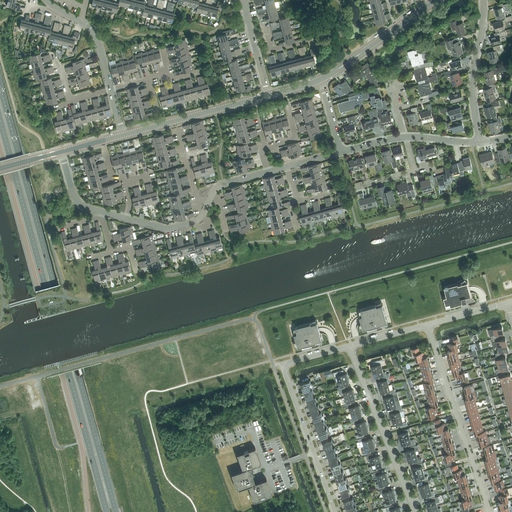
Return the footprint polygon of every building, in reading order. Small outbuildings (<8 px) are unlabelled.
[(19,11),(20,8),(20,6),(16,5),(15,5),(16,1),(10,0),(6,0),(5,4),(12,6),(11,9),(19,11)] [(148,5),(148,6),(144,6),(143,11),(142,14),(147,16),(150,0),(147,0),(147,3),(148,3),(148,5)] [(158,0),(157,5),(156,9),(154,8),(152,17),(157,18),(161,0),(158,0)] [(206,4),(203,3),(201,12),(206,14),(209,0),(206,0),(207,1),(207,3),(206,4)] [(381,4),(380,0),(371,3),(372,8),(382,6),(381,4)] [(223,2),(220,2),(218,1),(217,6),(216,7),(213,6),(211,15),(216,16),(218,10),(220,11),(223,2)] [(161,20),(166,21),(171,2),(168,2),(166,11),(164,11),(161,20)] [(257,9),(257,12),(276,7),(275,2),(266,5),(266,8),(265,8),(263,9),(263,8),(257,9)] [(505,10),(511,10),(509,3),(503,5),(503,3),(497,5),(498,8),(494,9),(497,19),(506,17),(504,10),(505,10)] [(382,6),(372,8),(374,14),(383,11),(382,8),(382,6)] [(383,11),(374,14),(375,19),(385,17),(384,15),(383,11)] [(264,21),(279,17),(277,12),(268,15),(269,18),(268,18),(264,19),(264,21)] [(35,23),(31,22),(29,31),(34,32),(39,14),(36,13),(34,19),(35,19),(35,22),(35,23)] [(21,19),(20,25),(19,28),(24,30),(28,15),(26,15),(25,19),(25,20),(21,19)] [(502,21),(494,23),(496,32),(505,29),(503,23),(511,19),(511,16),(511,15),(504,17),(505,20),(502,21)] [(44,22),(43,25),(41,25),(39,34),(44,35),(49,16),(46,16),(44,22)] [(288,16),(279,18),(279,19),(280,22),(279,22),(276,23),(276,22),(270,23),(271,26),(289,21),(288,16)] [(385,17),(375,19),(377,25),(384,23),(386,22),(385,17)] [(458,35),(465,33),(462,23),(457,24),(456,20),(450,22),(452,30),(456,28),(458,35)] [(52,32),(50,31),(49,36),(48,40),(53,41),(58,23),(55,22),(52,32)] [(62,34),(60,34),(58,43),(63,44),(67,25),(64,25),(63,31),(62,34)] [(272,33),(273,36),(292,31),(290,26),(281,29),(282,32),(281,32),(279,33),(278,31),(272,33)] [(227,39),(227,36),(236,33),(235,28),(223,32),(223,35),(217,36),(218,41),(227,39)] [(497,35),(490,37),(492,45),(501,42),(500,37),(507,35),(505,30),(496,33),(497,35)] [(79,33),(77,32),(74,32),(73,36),(73,37),(70,36),(67,45),(73,47),(74,40),(77,41),(79,33)] [(279,43),(280,45),(294,41),(293,36),(284,38),(285,42),(284,42),(279,43)] [(463,53),(460,41),(456,42),(455,38),(446,41),(447,44),(448,44),(447,45),(448,49),(451,48),(453,55),(463,53)] [(185,39),(174,42),(175,46),(173,47),(173,46),(167,48),(167,51),(187,45),(187,43),(186,44),(185,39)] [(230,49),(229,46),(230,45),(233,45),(233,46),(239,44),(238,41),(220,46),(221,51),(230,49)] [(187,45),(167,51),(168,54),(175,52),(175,51),(176,51),(177,55),(188,52),(187,48),(188,47),(187,45)] [(500,45),(493,47),(494,51),(487,53),(490,63),(499,60),(496,51),(501,50),(500,45)] [(303,47),(300,48),(305,66),(310,65),(308,56),(304,57),(304,56),(304,53),(305,53),(303,47)] [(231,52),(230,49),(221,51),(222,56),(241,51),(240,48),(234,50),(234,51),(232,52),(231,52)] [(314,48),(309,49),(311,54),(311,55),(308,56),(310,65),(315,63),(314,57),(316,56),(314,48)] [(420,48),(408,52),(412,66),(414,66),(415,70),(421,68),(425,67),(434,65),(433,60),(424,63),(421,52),(420,48)] [(293,49),(290,50),(295,69),(300,67),(298,58),(295,59),(294,58),(294,56),(295,55),(293,49)] [(151,52),(147,53),(149,63),(153,62),(154,63),(153,64),(155,70),(158,69),(152,50),(151,51),(151,52)] [(158,61),(162,60),(159,50),(155,51),(154,50),(152,50),(158,69),(161,69),(159,62),(158,62),(158,61)] [(233,59),(232,55),(233,55),(235,54),(236,56),(242,54),(241,51),(222,56),(224,61),(233,59)] [(170,60),(171,63),(191,57),(190,56),(189,56),(188,52),(177,55),(178,59),(177,59),(176,58),(170,60)] [(284,52),(281,53),(286,71),(291,70),(288,61),(285,62),(285,61),(284,58),(285,58),(284,52)] [(41,57),(40,53),(29,56),(30,61),(29,61),(30,62),(50,57),(49,54),(42,56),(43,57),(41,57)] [(148,72),(147,65),(146,66),(145,64),(149,63),(147,53),(142,54),(142,53),(140,54),(145,73),(148,72)] [(141,67),(142,73),(143,73),(145,73),(140,54),(138,54),(139,55),(134,56),(137,66),(141,65),(142,67),(141,67)] [(274,55),(271,56),(276,74),(281,73),(278,64),(275,65),(275,64),(274,61),(275,61),(274,55)] [(44,62),(50,60),(51,60),(50,57),(30,62),(30,63),(31,63),(32,68),(43,65),(42,61),(44,61),(44,62)] [(191,57),(171,63),(172,66),(178,64),(178,63),(180,63),(181,67),(191,64),(190,60),(191,59),(191,57)] [(229,66),(238,64),(237,61),(238,60),(243,59),(242,57),(228,61),(229,66)] [(134,72),(136,78),(139,78),(134,58),(132,58),(132,59),(128,60),(131,71),(135,70),(135,72),(134,72)] [(83,59),(72,62),(73,66),(72,66),(65,67),(66,70),(86,65),(85,63),(84,63),(83,59)] [(121,61),(127,81),(130,80),(128,74),(127,74),(127,72),(131,71),(128,60),(123,61),(123,60),(121,61)] [(450,63),(452,69),(452,70),(462,67),(461,60),(450,63)] [(116,63),(118,74),(122,73),(123,75),(122,75),(124,82),(127,81),(121,61),(119,61),(120,62),(116,63)] [(109,64),(114,84),(118,83),(116,77),(115,77),(115,75),(118,74),(116,63),(111,65),(111,64),(109,64)] [(372,87),(375,86),(378,84),(375,79),(375,78),(373,74),(374,73),(369,67),(370,66),(367,63),(352,74),(354,81),(365,74),(371,81),(369,82),(372,87)] [(180,70),(173,72),(174,75),(194,70),(194,68),(193,68),(191,64),(181,67),(182,71),(180,71),(180,70)] [(485,69),(486,73),(484,73),(486,83),(495,81),(493,71),(495,70),(496,72),(507,69),(505,64),(485,69)] [(33,74),(53,69),(52,66),(46,68),(46,69),(44,69),(43,65),(32,68),(34,73),(33,74)] [(86,65),(66,70),(67,73),(73,72),(73,71),(75,70),(76,74),(87,71),(85,67),(86,67),(86,65)] [(231,71),(232,76),(241,74),(240,70),(241,70),(244,70),(244,71),(250,69),(249,66),(231,71)] [(413,70),(415,76),(417,82),(424,80),(425,82),(429,81),(434,80),(438,79),(437,75),(436,73),(432,74),(433,76),(428,78),(425,67),(421,68),(415,70),(413,70)] [(47,74),(54,72),(53,69),(33,74),(33,75),(34,75),(36,80),(47,77),(45,73),(47,73),(47,74)] [(451,70),(444,72),(446,77),(450,76),(453,85),(462,83),(459,73),(452,75),(451,70)] [(68,79),(69,82),(89,77),(89,75),(88,75),(87,71),(76,74),(77,78),(75,79),(75,78),(68,79)] [(211,94),(208,83),(204,84),(204,82),(203,76),(200,77),(205,97),(207,96),(207,95),(211,94)] [(233,81),(235,86),(244,84),(243,80),(244,80),(246,79),(247,81),(253,79),(252,76),(233,81)] [(60,78),(53,80),(53,81),(52,81),(51,77),(40,80),(41,86),(40,86),(41,87),(61,81),(60,78)] [(69,82),(70,85),(76,84),(76,83),(78,82),(79,86),(90,84),(89,79),(90,79),(89,77),(69,82)] [(200,85),(196,86),(199,97),(203,96),(203,97),(205,97),(200,77),(197,77),(198,84),(199,84),(200,85)] [(192,87),(191,86),(192,86),(190,79),(187,80),(193,100),(195,99),(195,98),(199,97),(196,86),(192,87)] [(188,89),(184,90),(187,101),(191,99),(191,100),(193,100),(187,80),(185,81),(186,87),(187,87),(188,89)] [(42,88),(43,93),(54,90),(53,86),(55,85),(55,86),(61,84),(61,81),(41,87),(41,88),(42,88)] [(352,89),(346,81),(340,85),(339,83),(334,87),(340,95),(345,92),(346,93),(352,89)] [(417,85),(419,91),(421,96),(428,94),(429,97),(442,94),(441,90),(432,92),(429,81),(425,82),(417,85)] [(178,82),(175,83),(181,103),(183,103),(182,102),(187,101),(184,90),(180,91),(179,89),(180,89),(178,82)] [(175,92),(172,93),(174,104),(179,103),(179,104),(181,103),(175,83),(172,84),(174,90),(175,90),(175,92)] [(243,89),(243,92),(251,90),(250,85),(246,86),(246,87),(245,87),(244,84),(235,86),(236,91),(243,89)] [(494,88),(494,84),(484,87),(485,90),(483,91),(486,101),(495,98),(492,89),(494,88)] [(139,90),(137,86),(127,89),(128,94),(127,94),(127,96),(147,90),(147,87),(140,89),(140,90),(139,90)] [(166,86),(163,87),(169,107),(171,106),(170,105),(174,104),(172,93),(168,94),(167,92),(168,92),(166,86)] [(163,87),(160,87),(162,94),(163,94),(163,95),(159,96),(162,107),(167,106),(167,107),(169,107),(163,87)] [(355,94),(356,95),(359,106),(360,106),(361,105),(362,105),(362,104),(362,103),(362,102),(361,100),(365,99),(371,97),(371,100),(370,100),(370,101),(369,101),(369,102),(369,103),(370,103),(370,104),(371,104),(372,105),(371,105),(371,106),(375,105),(376,105),(375,105),(376,105),(378,109),(386,107),(384,101),(382,101),(382,100),(381,98),(380,98),(380,96),(379,96),(377,91),(378,90),(378,87),(371,89),(371,91),(368,92),(360,94),(359,93),(355,94)] [(463,99),(463,98),(462,95),(461,91),(459,92),(459,91),(458,89),(452,91),(453,93),(449,94),(449,95),(446,96),(447,100),(450,99),(451,103),(457,101),(463,99)] [(44,98),(44,99),(64,93),(63,91),(57,92),(57,93),(55,94),(54,90),(43,93),(45,98),(44,98)] [(129,97),(130,102),(141,99),(140,95),(141,94),(142,95),(148,93),(147,90),(127,96),(128,98),(129,97)] [(58,98),(64,96),(65,96),(64,93),(44,99),(44,100),(45,100),(47,105),(57,102),(56,98),(58,97),(58,98)] [(338,103),(340,112),(357,108),(357,107),(359,106),(356,95),(355,96),(352,96),(349,97),(349,100),(342,102),(341,102),(341,103),(338,103)] [(113,116),(107,96),(104,96),(106,103),(107,103),(107,104),(103,105),(106,116),(110,115),(111,116),(113,116)] [(98,98),(95,99),(100,119),(102,118),(102,117),(106,116),(103,105),(99,107),(99,105),(100,105),(98,98)] [(95,108),(91,109),(94,120),(98,118),(99,119),(100,119),(95,99),(92,100),(94,106),(95,106),(95,108)] [(130,106),(131,108),(151,102),(150,99),(143,101),(143,100),(141,101),(141,99),(130,102),(131,106),(130,106)] [(312,101),(312,99),(292,104),(293,108),(299,106),(299,105),(301,105),(302,109),(313,106),(311,101),(312,101)] [(494,107),(500,105),(498,100),(489,103),(490,106),(485,108),(487,118),(496,115),(494,107)] [(86,101),(83,102),(88,122),(90,122),(90,121),(94,120),(91,109),(87,110),(87,108),(88,108),(86,101)] [(83,111),(79,112),(82,123),(86,122),(86,123),(88,122),(83,102),(80,103),(82,110),(82,109),(83,111)] [(132,110),(133,114),(144,111),(143,107),(145,106),(145,107),(151,105),(151,102),(131,108),(131,110),(132,110)] [(431,104),(429,104),(427,105),(428,110),(420,113),(422,120),(432,117),(435,117),(434,113),(431,114),(431,112),(433,111),(431,104)] [(71,106),(71,108),(76,126),(78,125),(78,124),(82,123),(79,112),(75,113),(75,111),(74,105),(71,106)] [(294,114),(295,117),(315,111),(315,109),(314,110),(313,106),(302,109),(303,113),(301,113),(301,112),(294,114)] [(412,113),(407,115),(410,124),(418,122),(416,113),(418,112),(416,107),(411,109),(412,113)] [(460,117),(459,114),(462,114),(460,107),(449,110),(452,120),(460,117)] [(76,129),(70,109),(67,110),(69,116),(70,116),(70,118),(66,119),(69,129),(73,128),(74,129),(76,129)] [(61,111),(58,112),(64,132),(65,132),(65,131),(69,129),(66,119),(62,120),(62,118),(63,118),(61,111)] [(153,112),(147,113),(147,114),(145,115),(144,111),(133,114),(134,118),(133,118),(134,120),(154,115),(153,112)] [(315,111),(295,117),(296,120),(302,118),(302,117),(304,117),(305,121),(316,118),(315,114),(316,113),(315,111)] [(58,121),(54,122),(57,133),(61,132),(62,133),(64,132),(58,112),(55,113),(57,119),(58,119),(58,121)] [(383,124),(392,122),(390,115),(386,116),(385,112),(378,114),(380,119),(380,121),(382,120),(383,124)] [(289,136),(292,135),(286,115),(284,116),(284,117),(280,118),(283,129),(287,128),(288,129),(287,129),(289,136)] [(370,128),(375,126),(375,124),(379,123),(378,121),(378,120),(377,115),(373,117),(373,119),(364,121),(365,122),(363,123),(364,128),(369,126),(370,128)] [(244,121),(243,116),(232,119),(234,124),(233,124),(233,126),(253,120),(252,118),(246,119),(246,120),(244,121)] [(274,118),(279,138),(282,138),(281,131),(280,131),(279,130),(283,129),(280,118),(276,119),(276,118),(275,116),(273,116),(274,118)] [(355,126),(357,126),(354,116),(348,118),(349,120),(350,125),(344,127),(346,134),(356,131),(355,126)] [(493,119),(494,122),(489,123),(491,133),(500,131),(498,123),(502,123),(500,117),(497,118),(494,119),(493,119)] [(272,120),(268,121),(271,132),(275,131),(276,133),(275,133),(277,139),(279,138),(274,118),(272,119),(272,120)] [(298,126),(298,129),(318,124),(318,122),(317,122),(316,118),(305,121),(306,125),(304,125),(304,124),(298,126)] [(203,120),(183,126),(184,129),(190,127),(190,126),(192,126),(193,130),(204,127),(203,123),(204,122),(203,120)] [(235,128),(236,132),(247,129),(246,125),(247,124),(247,125),(254,123),(253,120),(233,126),(234,128),(235,128)] [(453,133),(464,130),(462,123),(459,124),(458,120),(447,123),(448,129),(452,128),(453,133)] [(271,132),(268,121),(264,122),(264,121),(262,122),(267,142),(270,141),(268,134),(268,135),(267,133),(271,132)] [(318,124),(298,129),(299,132),(306,130),(305,129),(307,129),(308,133),(319,130),(318,126),(319,125),(318,124)] [(186,135),(186,138),(206,133),(206,131),(205,131),(204,127),(193,130),(194,134),(192,134),(192,133),(186,135)] [(236,136),(236,138),(256,132),(256,130),(249,131),(249,132),(248,133),(247,129),(236,132),(237,136),(236,136)] [(302,141),(309,139),(322,136),(321,134),(320,134),(319,130),(308,133),(309,137),(308,137),(307,136),(301,138),(302,141)] [(256,132),(236,138),(237,140),(238,140),(239,144),(250,141),(249,137),(251,136),(251,137),(257,135),(256,132)] [(206,133),(186,138),(187,141),(194,139),(193,138),(195,138),(196,142),(207,139),(206,135),(207,134),(206,133)] [(163,134),(152,137),(153,142),(152,142),(153,144),(173,138),(172,135),(164,138),(163,134)] [(154,145),(155,150),(166,147),(165,143),(167,142),(167,143),(173,141),(173,138),(153,144),(153,146),(154,145)] [(190,150),(209,145),(210,145),(209,143),(208,143),(207,139),(196,142),(197,146),(196,146),(195,145),(189,147),(190,150)] [(286,149),(280,151),(281,154),(301,148),(300,146),(299,147),(298,142),(287,145),(288,149),(287,150),(286,149)] [(236,150),(237,152),(257,147),(256,144),(250,146),(248,147),(247,143),(236,146),(237,150),(236,150)] [(436,155),(435,150),(434,147),(426,149),(425,146),(423,147),(424,148),(417,150),(421,162),(425,161),(424,158),(436,155)] [(143,168),(147,167),(141,147),(139,148),(139,149),(135,150),(138,161),(142,160),(142,162),(143,168)] [(155,154),(156,156),(176,151),(175,148),(169,149),(169,150),(167,151),(166,147),(155,150),(156,154),(155,154)] [(257,147),(237,152),(237,154),(238,154),(240,158),(251,155),(250,151),(251,151),(258,150),(257,147)] [(395,157),(396,160),(400,159),(399,156),(403,155),(401,147),(393,149),(395,157)] [(122,150),(123,153),(126,164),(130,163),(130,165),(131,172),(134,171),(129,151),(128,148),(122,150)] [(281,154),(282,157),(288,155),(288,154),(290,154),(291,158),(301,155),(300,151),(301,150),(301,148),(281,154)] [(496,155),(497,159),(500,158),(501,162),(509,159),(506,148),(498,150),(499,154),(496,155)] [(129,151),(134,171),(137,170),(135,164),(134,162),(138,161),(135,150),(131,151),(131,150),(129,151)] [(394,168),(397,167),(395,157),(392,157),(390,150),(382,152),(385,163),(392,161),(394,168)] [(157,158),(159,162),(169,159),(168,155),(170,154),(170,155),(177,153),(176,151),(156,156),(156,158),(157,158)] [(482,166),(495,163),(492,152),(479,155),(482,166)] [(83,160),(84,164),(95,161),(94,157),(95,157),(96,158),(102,156),(101,153),(87,157),(82,158),(81,158),(82,160),(83,160)] [(119,154),(117,154),(122,174),(125,173),(123,167),(122,167),(122,165),(126,164),(123,153),(119,155),(119,154)] [(111,157),(114,168),(118,167),(118,168),(117,168),(119,175),(122,174),(117,154),(115,155),(115,156),(111,157)] [(212,163),(212,162),(211,161),(208,162),(208,161),(206,154),(203,155),(208,175),(210,174),(210,173),(214,172),(212,163)] [(378,172),(382,170),(383,170),(380,162),(378,163),(375,154),(365,157),(367,163),(368,166),(376,164),(378,172)] [(203,164),(199,165),(202,176),(206,175),(206,176),(208,175),(203,155),(200,156),(202,162),(203,164)] [(463,160),(460,161),(462,170),(466,169),(466,170),(472,169),(469,156),(463,158),(463,160)] [(202,176),(199,165),(195,166),(195,164),(194,158),(190,158),(196,178),(198,178),(198,177),(202,176)] [(233,166),(234,168),(254,162),(253,159),(246,161),(247,162),(245,162),(244,158),(233,161),(234,165),(233,166)] [(360,158),(349,161),(352,170),(362,167),(363,173),(364,173),(367,172),(366,166),(365,164),(362,165),(360,158)] [(159,166),(159,168),(179,163),(178,160),(172,161),(172,162),(171,163),(169,159),(159,162),(160,166),(159,166)] [(84,169),(85,170),(105,165),(104,162),(97,164),(98,165),(96,165),(95,161),(84,164),(85,168),(84,169)] [(247,171),(246,166),(248,166),(248,167),(255,165),(254,162),(234,168),(234,169),(235,169),(236,174),(247,171)] [(321,163),(301,168),(302,171),(308,170),(308,169),(310,168),(311,172),(322,169),(321,165),(322,165),(321,163)] [(451,166),(454,177),(463,174),(462,168),(459,168),(457,163),(451,165),(451,166)] [(86,172),(87,176),(98,173),(97,169),(99,169),(99,170),(105,168),(105,165),(85,170),(85,172),(86,172)] [(185,169),(184,166),(164,171),(165,173),(166,173),(167,177),(178,174),(177,170),(178,170),(179,171),(185,169)] [(454,177),(451,166),(445,167),(446,173),(443,174),(444,179),(438,181),(440,188),(446,187),(446,185),(449,184),(449,181),(452,180),(451,177),(454,177)] [(304,178),(304,181),(324,175),(324,173),(323,174),(322,169),(311,172),(312,176),(310,177),(310,176),(304,178)] [(87,181),(88,182),(108,177),(107,174),(101,176),(101,177),(99,177),(98,173),(87,176),(88,180),(87,181)] [(167,182),(168,184),(188,178),(187,175),(180,177),(181,178),(179,178),(178,174),(167,177),(168,181),(167,182)] [(324,175),(304,181),(305,184),(312,182),(311,181),(313,181),(314,185),(325,182),(324,177),(325,177),(324,175)] [(429,179),(421,181),(424,192),(427,191),(433,190),(431,185),(435,184),(434,181),(433,177),(433,175),(432,175),(428,176),(429,179)] [(275,180),(274,176),(263,179),(264,183),(263,183),(264,185),(284,180),(283,177),(277,179),(275,180)] [(102,182),(109,180),(108,177),(88,182),(88,184),(89,184),(91,189),(101,185),(100,181),(102,181),(102,182)] [(169,185),(170,189),(181,186),(180,182),(182,182),(182,183),(188,181),(188,178),(168,184),(168,186),(169,185)] [(265,187),(267,191),(277,188),(276,184),(278,184),(285,183),(284,180),(264,185),(264,187),(265,187)] [(119,182),(110,184),(99,187),(100,189),(101,189),(102,193),(113,190),(112,186),(113,186),(114,187),(120,185),(119,182)] [(307,190),(308,193),(323,189),(327,188),(328,188),(327,185),(326,186),(325,182),(314,185),(315,188),(314,189),(313,188),(307,190)] [(412,184),(409,185),(408,186),(407,182),(401,183),(401,184),(397,185),(399,194),(406,192),(407,193),(407,195),(408,196),(409,197),(411,198),(416,196),(414,191),(412,184)] [(153,190),(151,184),(151,183),(148,184),(154,204),(155,204),(155,203),(159,202),(157,191),(152,192),(152,190),(153,190)] [(148,193),(144,194),(147,205),(151,204),(152,205),(154,204),(148,184),(145,185),(147,192),(148,191),(148,193)] [(231,187),(232,191),(230,192),(230,191),(224,193),(225,196),(245,190),(244,188),(243,189),(242,184),(231,187)] [(170,194),(171,196),(187,191),(191,190),(190,187),(184,189),(184,190),(182,190),(181,186),(170,189),(171,194),(170,194)] [(391,190),(386,191),(385,186),(378,187),(380,196),(383,195),(386,204),(394,202),(391,190)] [(139,187),(136,188),(141,208),(143,207),(143,206),(147,205),(144,194),(140,195),(140,193),(141,193),(139,187)] [(135,208),(139,207),(139,208),(141,208),(136,188),(133,188),(135,195),(136,195),(136,196),(132,197),(135,208)] [(267,195),(267,197),(287,192),(286,189),(280,191),(280,192),(279,192),(277,188),(267,191),(268,195),(267,195)] [(102,198),(103,199),(123,194),(122,191),(115,193),(116,194),(114,194),(113,190),(102,193),(103,197),(102,198)] [(245,190),(225,196),(225,199),(232,197),(232,196),(233,196),(234,200),(245,197),(244,192),(245,192),(245,190)] [(187,191),(171,196),(167,197),(168,199),(169,198),(170,203),(181,200),(180,196),(181,195),(181,196),(188,194),(187,191)] [(269,199),(270,203),(281,200),(280,196),(281,196),(282,197),(288,195),(287,192),(267,197),(268,199),(269,199)] [(366,206),(367,207),(376,205),(374,196),(364,199),(363,193),(359,194),(361,200),(358,200),(360,208),(363,207),(366,206)] [(117,199),(123,197),(124,197),(123,194),(103,199),(103,201),(104,201),(105,205),(116,202),(115,198),(117,198),(117,199)] [(340,204),(336,205),(339,216),(343,214),(343,215),(345,215),(344,210),(347,210),(345,202),(342,202),(340,195),(337,196),(338,202),(339,202),(340,204)] [(227,205),(228,208),(248,202),(247,201),(246,201),(245,197),(234,200),(235,204),(234,204),(234,203),(227,205)] [(330,197),(328,198),(333,218),(335,218),(335,217),(339,216),(336,205),(332,206),(331,204),(332,204),(330,197)] [(328,207),(324,208),(327,219),(331,218),(331,219),(333,218),(328,198),(325,199),(326,205),(327,205),(328,207)] [(170,207),(170,209),(190,203),(190,201),(183,202),(183,203),(182,204),(181,200),(170,203),(171,207),(170,207)] [(279,208),(289,205),(291,204),(290,201),(283,203),(283,204),(282,204),(281,200),(270,203),(271,207),(270,208),(270,209),(279,207),(279,208)] [(315,210),(312,211),(314,222),(319,221),(319,222),(321,221),(315,201),(312,202),(314,209),(315,209),(315,210)] [(318,201),(315,201),(321,221),(323,221),(322,220),(327,219),(324,208),(319,209),(319,207),(320,207),(318,201)] [(228,208),(229,211),(235,209),(235,208),(237,208),(238,212),(249,209),(247,205),(248,204),(248,202),(228,208)] [(185,208),(191,206),(190,203),(170,209),(171,211),(172,210),(173,215),(184,212),(183,208),(185,207),(185,208)] [(306,204),(303,205),(309,225),(311,224),(310,223),(314,222),(312,211),(307,212),(307,211),(308,210),(306,204)] [(303,205),(300,206),(302,212),(303,212),(303,213),(299,215),(302,225),(307,224),(307,225),(309,225),(303,205)] [(280,211),(279,208),(279,207),(270,209),(268,210),(269,214),(268,215),(268,217),(288,211),(288,208),(281,210),(281,211),(280,211)] [(246,211),(226,216),(227,219),(233,218),(233,217),(235,216),(236,220),(247,217),(246,213),(247,213),(246,211)] [(270,218),(271,222),(282,219),(281,216),(282,215),(283,216),(289,214),(288,211),(268,217),(269,219),(270,218)] [(193,213),(186,214),(187,215),(185,216),(184,212),(173,215),(174,219),(173,219),(174,221),(194,216),(193,213)] [(229,226),(229,228),(249,223),(249,221),(248,221),(247,217),(236,220),(237,224),(235,225),(235,224),(229,226)] [(285,223),(283,223),(282,219),(271,222),(272,227),(271,227),(272,229),(292,223),(291,220),(284,222),(285,223)] [(104,242),(100,227),(98,222),(95,223),(97,229),(98,229),(98,230),(94,232),(97,242),(101,241),(102,242),(104,242)] [(238,228),(239,233),(250,230),(249,225),(250,225),(249,223),(229,228),(230,231),(237,230),(236,229),(238,228)] [(274,235),(285,232),(284,228),(286,227),(286,228),(292,226),(292,223),(272,229),(272,231),(273,230),(274,235)] [(89,224),(86,225),(91,245),(93,245),(93,244),(97,242),(94,232),(90,233),(90,231),(91,231),(89,224)] [(86,234),(82,235),(85,246),(89,245),(89,246),(91,245),(86,225),(83,226),(85,232),(86,234)] [(112,235),(113,238),(133,232),(133,230),(132,231),(130,226),(120,229),(121,233),(119,234),(119,233),(112,235)] [(74,237),(70,238),(73,249),(77,248),(77,249),(79,248),(74,228),(71,229),(73,236),(73,235),(74,237)] [(77,228),(74,228),(79,248),(81,248),(81,247),(85,246),(82,235),(78,236),(78,234),(77,228)] [(211,239),(207,240),(210,251),(214,250),(214,251),(216,250),(211,230),(208,231),(210,238),(211,237),(211,239)] [(218,249),(222,248),(219,237),(215,238),(215,236),(216,236),(214,230),(211,230),(216,250),(218,250),(218,249)] [(60,240),(64,239),(67,252),(69,251),(69,250),(73,249),(70,238),(66,239),(66,237),(65,231),(61,232),(62,233),(59,233),(60,240)] [(123,242),(132,239),(134,239),(133,234),(134,234),(133,232),(113,238),(114,241),(120,239),(120,238),(122,238),(123,242)] [(196,253),(192,236),(191,233),(188,234),(189,240),(190,240),(191,241),(187,242),(190,253),(194,252),(194,253),(196,253)] [(202,233),(199,234),(204,254),(206,253),(206,252),(210,251),(207,240),(203,241),(202,240),(203,239),(202,233)] [(199,234),(196,234),(197,241),(198,241),(199,242),(195,244),(198,254),(202,253),(202,254),(204,254),(199,234)] [(152,235),(132,240),(133,243),(140,242),(140,241),(141,240),(142,244),(153,241),(152,237),(153,237),(152,235)] [(181,235),(178,236),(184,256),(186,255),(190,253),(187,242),(183,244),(182,242),(183,242),(181,235)] [(179,245),(175,246),(178,257),(182,256),(182,257),(184,256),(178,236),(176,237),(177,243),(178,243),(179,245)] [(173,258),(178,257),(175,246),(171,247),(169,239),(166,239),(172,259),(174,259),(173,258)] [(135,250),(136,253),(156,247),(155,245),(154,245),(153,241),(142,244),(143,248),(142,249),(141,248),(135,250)] [(156,247),(136,253),(137,255),(143,254),(143,253),(145,252),(146,256),(156,253),(155,249),(156,249),(156,247)] [(123,253),(120,254),(125,274),(127,274),(127,273),(131,271),(128,261),(124,262),(124,260),(125,260),(123,253)] [(138,262),(139,265),(159,259),(159,257),(158,258),(156,253),(146,256),(147,260),(145,261),(145,260),(138,262)] [(120,263),(116,264),(119,275),(123,274),(123,275),(125,274),(120,254),(117,255),(119,261),(120,261),(120,263)] [(108,266),(104,267),(107,278),(111,277),(111,278),(113,277),(108,257),(105,258),(107,265),(107,264),(108,266)] [(111,257),(108,257),(113,277),(115,277),(115,276),(119,275),(116,264),(112,265),(112,263),(113,263),(111,257)] [(139,265),(140,268),(146,266),(146,265),(148,265),(149,269),(160,266),(159,261),(160,261),(159,259),(139,265)] [(99,260),(96,261),(101,281),(103,280),(103,279),(107,278),(104,267),(100,268),(100,267),(100,266),(99,260)] [(96,269),(92,271),(95,281),(99,280),(99,281),(101,281),(96,261),(93,262),(95,268),(96,269)] [(446,307),(460,303),(472,299),(467,280),(444,286),(447,296),(444,297),(446,307)] [(381,324),(387,323),(388,323),(382,303),(358,310),(363,329),(369,328),(375,326),(381,324)] [(295,347),(298,346),(298,347),(304,345),(304,346),(310,344),(313,343),(316,342),(322,341),(322,340),(320,334),(320,333),(319,328),(317,321),(311,323),(296,327),(293,328),(296,341),(294,342),(295,347)] [(493,329),(491,329),(492,333),(493,335),(490,336),(491,339),(497,337),(497,334),(504,332),(502,326),(493,329)] [(449,351),(456,349),(458,348),(456,343),(458,342),(457,337),(450,338),(452,344),(448,345),(449,351)] [(491,339),(493,348),(498,346),(507,344),(505,338),(498,340),(497,337),(491,339)] [(498,356),(502,355),(501,352),(508,350),(507,344),(498,346),(499,349),(497,350),(498,353),(495,353),(496,356),(498,356)] [(413,355),(415,355),(417,360),(419,360),(425,358),(423,352),(420,353),(418,348),(412,350),(413,355)] [(457,355),(456,349),(449,351),(448,351),(448,354),(447,354),(448,357),(457,355)] [(457,355),(448,357),(449,361),(450,360),(451,363),(459,361),(457,355)] [(498,365),(507,363),(506,357),(498,359),(498,356),(496,356),(491,357),(492,361),(495,360),(495,363),(497,362),(498,365)] [(419,360),(420,366),(430,363),(429,360),(428,360),(427,357),(425,358),(419,360)] [(383,363),(382,359),(373,362),(373,364),(372,365),(373,364),(374,366),(372,366),(372,368),(371,368),(372,372),(382,369),(381,364),(383,363)] [(459,361),(451,363),(451,365),(450,366),(451,369),(461,366),(459,361)] [(430,363),(420,366),(422,371),(430,369),(429,366),(431,366),(430,363)] [(499,368),(495,369),(496,372),(500,371),(509,368),(507,363),(498,365),(499,368)] [(461,366),(451,369),(452,372),(453,372),(454,374),(456,374),(462,372),(461,366)] [(373,376),(374,376),(375,377),(382,375),(383,378),(389,376),(390,376),(389,373),(386,374),(386,371),(383,372),(382,369),(372,372),(373,376)] [(430,369),(422,371),(424,377),(433,375),(432,371),(431,372),(430,369)] [(346,374),(346,373),(344,374),(344,373),(345,372),(344,372),(343,370),(333,373),(334,377),(337,376),(338,381),(349,378),(347,374),(346,374)] [(464,372),(462,372),(456,374),(457,380),(461,379),(463,384),(469,382),(468,377),(466,377),(464,372)] [(501,379),(502,383),(511,380),(510,374),(496,378),(497,380),(501,379)] [(434,378),(433,375),(424,377),(425,383),(431,381),(433,381),(433,378),(434,378)] [(378,384),(378,388),(389,385),(387,380),(390,379),(389,376),(383,378),(384,381),(378,382),(378,383),(378,384)] [(349,384),(349,383),(349,379),(349,378),(338,381),(340,387),(337,387),(338,390),(344,389),(343,386),(349,384)] [(302,387),(304,391),(311,389),(310,384),(311,383),(310,380),(301,383),(302,387)] [(499,387),(500,390),(511,386),(511,380),(502,383),(503,386),(499,387)] [(434,387),(434,384),(432,384),(431,381),(425,383),(423,383),(425,389),(434,387)] [(464,390),(465,393),(474,390),(473,384),(464,387),(465,389),(464,390)] [(378,388),(380,392),(381,392),(381,393),(388,391),(389,394),(395,392),(395,389),(390,390),(389,385),(378,388)] [(504,391),(505,395),(511,392),(511,386),(500,390),(500,392),(504,391)] [(434,387),(425,389),(426,395),(435,393),(434,390),(435,390),(434,387)] [(304,391),(305,394),(307,399),(314,397),(314,396),(312,392),(314,391),(313,388),(311,389),(304,391)] [(353,390),(352,389),(345,391),(344,389),(338,390),(339,393),(340,393),(340,394),(342,395),(344,395),(345,397),(355,394),(353,390)] [(465,393),(465,396),(467,396),(468,398),(474,397),(476,396),(474,390),(465,393)] [(399,400),(396,392),(395,392),(389,394),(390,397),(384,398),(385,399),(384,400),(384,404),(399,400)] [(502,399),(503,402),(511,399),(511,392),(505,395),(506,398),(502,399)] [(435,393),(426,395),(428,401),(438,398),(437,395),(435,396),(435,393)] [(355,400),(355,399),(356,399),(355,394),(345,397),(346,400),(343,401),(344,406),(351,404),(350,402),(355,400)] [(317,399),(315,396),(314,396),(314,397),(307,399),(308,402),(309,407),(317,404),(315,400),(317,399)] [(466,405),(475,402),(474,397),(468,398),(466,399),(466,402),(465,402),(466,405)] [(438,398),(428,401),(430,407),(436,405),(438,405),(437,402),(439,402),(438,398)] [(384,404),(385,404),(386,408),(387,408),(387,409),(395,407),(396,410),(402,408),(401,405),(400,405),(399,400),(384,404)] [(475,402),(466,405),(467,408),(468,408),(469,411),(477,408),(475,402)] [(319,407),(318,404),(317,404),(309,407),(310,410),(312,415),(320,412),(318,408),(319,407)] [(360,406),(359,406),(359,405),(351,407),(351,404),(344,406),(345,409),(350,408),(351,413),(362,410),(360,406)] [(429,419),(435,417),(434,412),(437,411),(436,405),(430,407),(428,407),(429,413),(427,413),(429,419)] [(391,414),(391,415),(390,415),(391,420),(401,417),(400,412),(402,411),(402,408),(396,410),(396,413),(391,414)] [(477,408),(469,411),(470,413),(468,414),(469,417),(479,414),(477,408)] [(362,416),(361,415),(362,415),(362,410),(351,413),(353,418),(350,419),(351,422),(357,420),(356,417),(362,416)] [(313,418),(315,423),(323,420),(322,420),(321,415),(322,415),(321,412),(320,412),(312,415),(313,418)] [(479,414),(469,417),(470,420),(471,420),(472,422),(480,420),(479,414)] [(393,424),(394,425),(399,423),(400,427),(407,425),(406,421),(403,422),(401,417),(391,420),(393,424)] [(325,428),(324,423),(325,423),(324,420),(324,419),(322,420),(323,420),(315,423),(316,426),(318,431),(325,428)] [(440,431),(447,429),(445,424),(441,425),(440,419),(433,421),(435,427),(437,426),(438,432),(440,431)] [(366,422),(365,422),(365,421),(358,423),(357,420),(351,422),(352,425),(356,424),(358,429),(368,426),(366,422)] [(480,420),(472,422),(473,425),(471,425),(472,429),(482,426),(480,420)] [(356,438),(363,436),(363,433),(368,432),(368,431),(369,431),(368,426),(358,429),(359,434),(355,435),(356,438)] [(475,434),(477,433),(483,432),(482,426),(472,429),(473,432),(475,431),(475,434)] [(319,434),(321,439),(328,436),(326,431),(328,431),(327,427),(325,428),(318,431),(319,434)] [(399,440),(409,437),(408,432),(411,431),(410,428),(404,430),(404,433),(399,434),(399,435),(398,436),(399,440)] [(448,429),(447,429),(440,431),(442,437),(451,434),(451,431),(449,431),(448,429)] [(483,432),(477,433),(478,436),(476,436),(477,440),(487,437),(485,431),(483,432)] [(451,434),(442,437),(443,443),(452,440),(451,438),(452,437),(451,434)] [(373,439),(372,439),(372,438),(366,440),(366,437),(358,439),(358,442),(363,441),(364,446),(375,443),(373,439)] [(409,437),(399,440),(401,444),(402,445),(407,443),(408,446),(415,444),(414,439),(410,440),(409,437)] [(489,443),(487,437),(477,440),(478,443),(480,442),(480,445),(489,443)] [(323,442),(324,445),(326,450),(333,447),(332,442),(333,442),(332,439),(323,442)] [(452,440),(443,443),(445,449),(455,446),(454,443),(452,443),(452,440)] [(375,449),(375,448),(375,443),(364,446),(365,449),(362,450),(363,455),(370,453),(369,451),(375,449)] [(406,451),(406,452),(405,453),(406,457),(416,454),(415,451),(419,450),(418,445),(410,447),(411,450),(406,451)] [(484,450),(485,454),(494,451),(493,445),(485,447),(485,450),(484,450)] [(327,453),(329,458),(336,455),(334,450),(336,450),(335,447),(335,446),(333,447),(326,450),(327,453)] [(455,446),(445,449),(447,454),(453,453),(455,452),(454,449),(456,449),(455,446)] [(249,467),(254,465),(261,463),(255,447),(237,454),(242,469),(231,473),(237,489),(248,485),(253,501),(272,494),(266,478),(255,482),(249,467)] [(488,459),(494,457),(496,457),(494,451),(485,454),(486,457),(487,456),(488,459)] [(453,453),(447,454),(445,455),(446,460),(444,461),(446,467),(452,465),(451,460),(454,459),(453,453)] [(336,455),(329,458),(330,461),(331,466),(339,463),(337,458),(339,458),(338,454),(337,454),(336,455)] [(380,456),(379,457),(379,455),(373,457),(372,454),(366,456),(368,461),(370,460),(371,463),(382,460),(380,456)] [(414,461),(415,464),(422,462),(421,459),(418,460),(416,454),(406,457),(407,461),(408,461),(409,462),(414,461)] [(496,463),(494,457),(488,459),(486,460),(487,462),(485,463),(486,466),(496,463)] [(382,466),(382,465),(382,461),(382,460),(371,463),(372,466),(368,467),(370,473),(377,471),(376,468),(382,466)] [(341,465),(340,462),(339,463),(331,466),(333,469),(334,473),(342,471),(342,470),(340,466),(341,465)] [(424,465),(423,462),(417,464),(418,467),(413,469),(413,470),(412,470),(413,474),(412,474),(413,474),(423,471),(422,466),(424,465)] [(488,469),(489,471),(497,469),(496,463),(486,466),(487,469),(488,469)] [(450,467),(452,472),(454,472),(455,478),(457,477),(463,475),(462,469),(458,470),(457,465),(450,467)] [(488,474),(489,477),(499,475),(497,469),(489,471),(490,474),(488,474)] [(334,473),(335,476),(337,481),(345,479),(345,478),(343,474),(344,473),(343,470),(342,470),(342,471),(334,473)] [(386,474),(386,473),(380,474),(379,471),(373,473),(374,476),(377,475),(378,480),(389,478),(389,477),(387,473),(386,474)] [(422,481),(428,479),(427,476),(425,477),(423,471),(413,474),(414,478),(415,478),(415,479),(421,478),(422,481)] [(463,475),(457,477),(459,483),(468,480),(468,477),(466,477),(465,475),(463,475)] [(492,483),(494,482),(500,481),(499,475),(489,477),(490,481),(491,480),(492,483)] [(338,484),(340,489),(347,486),(346,482),(347,481),(346,478),(345,478),(345,479),(337,481),(338,484)] [(389,483),(388,482),(389,482),(389,478),(378,480),(379,483),(376,484),(378,489),(384,488),(383,485),(389,483)] [(419,486),(420,487),(419,487),(419,491),(430,489),(429,483),(431,483),(430,480),(424,481),(425,484),(419,486)] [(468,480),(459,483),(460,489),(469,486),(468,484),(469,483),(468,480)] [(500,481),(494,482),(495,485),(493,486),(494,489),(504,486),(502,480),(500,481)] [(341,492),(343,497),(350,494),(348,489),(350,489),(349,486),(347,486),(340,489),(341,492)] [(469,486),(460,489),(462,494),(472,492),(471,489),(469,489),(469,486)] [(394,491),(393,491),(393,490),(387,491),(386,488),(379,490),(380,493),(381,493),(383,498),(385,497),(385,498),(396,495),(395,495),(394,491)] [(498,497),(500,502),(506,501),(508,500),(507,495),(509,494),(507,488),(501,490),(502,496),(498,497)] [(421,496),(422,495),(422,496),(428,495),(429,498),(435,496),(433,491),(431,491),(430,489),(419,491),(419,492),(420,492),(421,496)] [(472,492),(462,494),(464,500),(470,499),(472,498),(471,495),(473,495),(472,492)] [(396,500),(395,499),(396,499),(396,495),(385,498),(386,503),(384,504),(385,507),(391,505),(390,502),(396,500)] [(426,503),(427,504),(426,504),(426,508),(426,509),(437,506),(436,503),(440,502),(438,496),(431,498),(432,501),(426,503)] [(353,497),(344,501),(345,504),(347,509),(354,506),(353,501),(354,501),(353,497)] [(470,499),(464,500),(462,501),(463,506),(461,507),(462,511),(464,511),(469,511),(468,505),(471,504),(470,499)] [(499,506),(500,509),(508,507),(506,501),(500,502),(497,503),(498,507),(499,506)]
